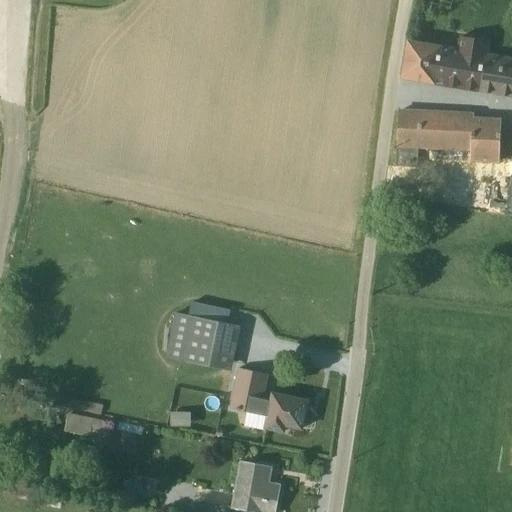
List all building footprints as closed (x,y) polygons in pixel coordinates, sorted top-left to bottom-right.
[(407,44),(401,79),(432,84),(432,87),(476,94),(484,57),(486,42),(461,38),(458,52),(407,44)] [(511,61),(484,57),(476,94),(511,100),(511,61)] [(397,113),(395,167),(416,168),(417,150),(469,152),(472,117),(397,113)] [(497,165),(500,120),(472,118),(469,152),(469,164),(497,165)] [(173,315),(165,359),(230,373),(239,330),(173,315)] [(236,370),(228,410),(246,414),(243,428),(263,432),(264,429),(282,433),(283,427),(300,430),(306,403),(268,395),(267,402),(263,401),(267,376),(236,370)] [(102,407),(37,393),(36,402),(100,415),(102,407)] [(169,427),(189,428),(189,414),(169,414),(169,427)] [(68,415),(64,433),(88,438),(95,451),(111,443),(101,423),(68,415)] [(270,469),(239,462),(230,509),(243,511),(274,511),(279,487),(267,484),(270,469)] [(139,479),(121,483),(125,498),(142,494),(139,479)] [(61,498),(47,496),(46,508),(59,510),(61,498)]
